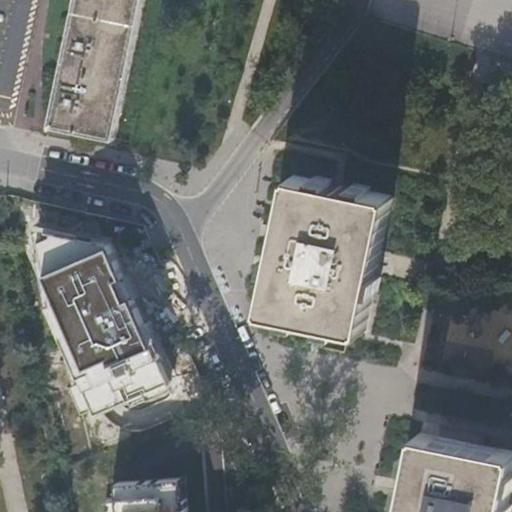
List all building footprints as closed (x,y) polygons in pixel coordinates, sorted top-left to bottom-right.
[(79,128),(116,136),(145,0),(76,0),(49,132),(77,139),(78,136),(77,136),(79,128)] [(264,310),(333,325),(355,329),(366,332),(375,286),(394,193),(386,192),(372,189),(350,184),(293,172),(292,178),(264,310)] [(65,337),(97,413),(170,381),(134,297),(129,299),(120,278),(126,276),(111,242),(55,231),(55,235),(42,241),(55,303),(62,300),(75,333),(65,337)] [(507,511),(511,497),(511,451),(424,431),(423,433),(421,432),(404,511),(507,511)] [(106,511),(189,511),(187,477),(118,482),(119,498),(105,498),(106,511)]
